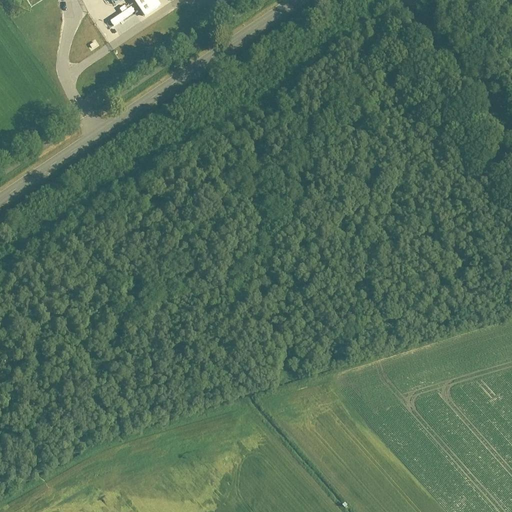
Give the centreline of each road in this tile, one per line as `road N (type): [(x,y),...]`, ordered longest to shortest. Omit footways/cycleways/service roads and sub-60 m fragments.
road 1 (tertiary): [(0,199),(296,0)]
road 2 (track): [(417,0),(511,100)]
